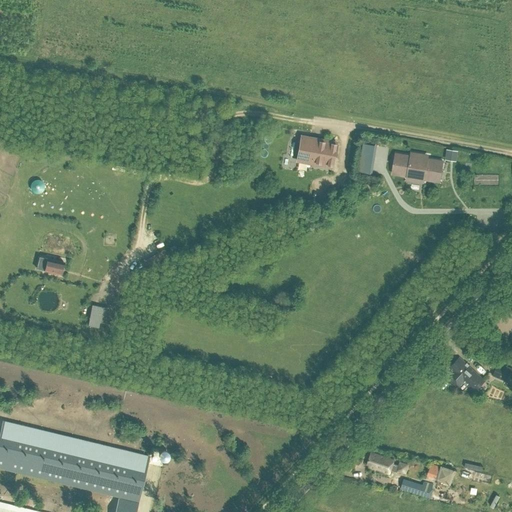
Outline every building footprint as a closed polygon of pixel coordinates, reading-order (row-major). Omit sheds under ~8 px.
[(300,136),(296,159),(332,166),(336,143),(300,136)] [(457,159),(458,151),(447,149),(446,157),(457,159)] [(427,156),(411,153),(410,156),(395,154),(392,173),(407,176),(406,179),(423,182),(424,178),(439,181),(443,161),(427,159),(427,156)] [(44,271),(61,274),(63,263),(46,259),(44,271)] [(89,334),(96,335),(102,308),(95,306),(89,334)] [(457,388),(463,381),(464,382),(466,381),(468,384),(467,385),(472,390),(483,380),(468,366),(469,365),(467,363),(466,363),(459,357),(449,367),(453,371),(447,378),(457,388)] [(511,368),(498,363),(493,375),(507,381),(508,379),(511,380),(511,368)] [(40,511),(0,502),(0,511),(135,511),(138,501),(149,457),(149,456),(2,421),(0,430),(0,466),(119,496),(114,511),(40,511)] [(400,462),(399,465),(393,463),(394,460),(371,452),(367,463),(370,464),(369,467),(376,469),(376,468),(381,470),(380,471),(389,474),(391,469),(397,471),(398,470),(405,472),(408,465),(400,462)] [(441,466),(437,479),(450,484),(455,470),(441,466)] [(400,488),(430,497),(434,487),(404,478),(400,488)]
